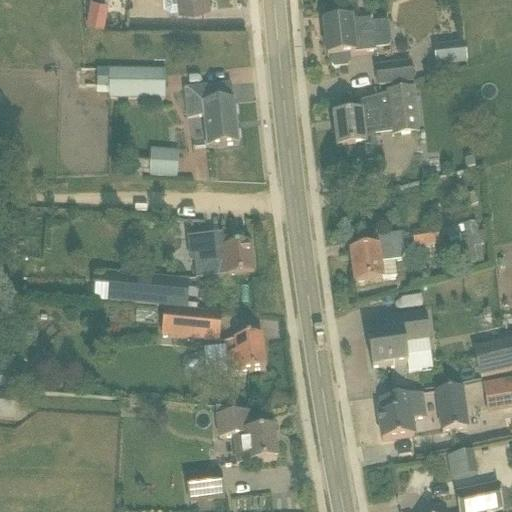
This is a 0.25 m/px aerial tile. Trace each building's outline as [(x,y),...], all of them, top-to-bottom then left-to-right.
[(109,2),(98,0),(90,0),(86,23),(104,27),(109,2)] [(164,0),(165,4),(170,9),(179,7),(179,8),(208,5),(207,0),(164,0)] [(376,53),(374,34),(372,21),(351,23),(351,22),(323,25),(327,58),(331,58),(332,66),(335,69),(347,68),(350,64),(349,56),(376,53)] [(438,68),(466,64),(464,45),(435,48),(438,68)] [(376,69),(378,87),(412,82),(410,65),(376,69)] [(164,71),(110,70),(110,101),(164,101),(164,71)] [(233,104),(231,86),(183,91),(187,122),(204,120),(207,150),(239,146),(234,104),(233,104)] [(418,136),(413,99),(412,91),(389,94),(389,95),(358,104),(360,116),(334,119),(337,151),(345,150),(347,163),(366,161),(363,132),(381,130),(379,111),(391,109),(394,139),(418,136)] [(149,180),(176,181),(178,156),(151,154),(149,180)] [(135,163),(135,173),(149,174),(149,164),(135,163)] [(465,262),(481,261),(479,225),(442,227),(443,241),(464,240),(465,262)] [(439,246),(437,230),(412,234),(413,250),(439,246)] [(250,245),(224,249),(223,235),(185,240),(185,242),(189,241),(195,282),(254,275),(250,245)] [(377,252),(350,255),(355,287),(382,283),(380,265),(405,262),(402,236),(375,239),(377,252)] [(448,252),(452,270),(452,271),(465,269),(462,249),(448,252)] [(187,311),(189,283),(95,274),(93,302),(187,311)] [(197,341),(199,314),(163,311),(160,337),(197,341)] [(429,342),(426,315),(379,321),(381,337),(367,339),(372,371),(407,366),(404,345),(429,342)] [(229,376),(249,374),(265,372),(261,338),(235,342),(225,343),(227,357),(206,360),(208,377),(229,374),(229,376)] [(511,346),(476,355),(481,379),(511,372),(511,346)] [(511,380),(483,385),(489,416),(511,411),(511,380)] [(437,394),(443,434),(466,431),(461,391),(437,394)] [(0,419),(12,421),(15,396),(0,393),(0,419)] [(413,438),(411,422),(424,420),(421,396),(380,402),(382,416),(378,417),(382,443),(413,438)] [(238,466),(241,466),(251,465),(277,462),(273,431),(250,434),(248,415),(215,419),(218,441),(234,439),(235,450),(236,450),(238,466)] [(445,458),(451,481),(476,474),(470,452),(445,458)] [(189,506),(224,502),(221,472),(185,477),(189,506)] [(486,511),(502,509),(498,485),(455,494),(458,511),(486,511)]
